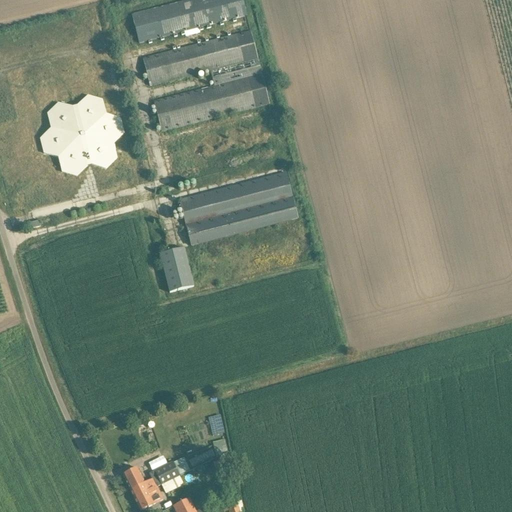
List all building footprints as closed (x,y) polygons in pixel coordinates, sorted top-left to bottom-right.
[(140,45),(247,17),(242,0),(194,0),(132,16),(140,45)] [(269,105),(250,32),(143,59),(150,87),(211,71),(214,87),(164,100),(154,102),(162,132),(269,105)] [(102,100),(88,96),(78,107),(73,109),(58,104),(47,114),(51,130),(40,139),(44,154),(59,159),(62,173),(76,177),(88,168),(92,167),(106,170),(117,159),(114,145),(124,134),(120,119),(107,116),(102,100)] [(192,247),(201,244),(298,219),(286,174),(180,201),(192,247)] [(98,191),(99,196),(122,190),(121,185),(98,191)] [(170,293),(194,287),(185,249),(160,255),(170,293)] [(136,418),(134,421),(135,425),(138,426),(141,425),(143,422),(142,419),(139,417),(136,418)] [(213,442),(214,456),(226,456),(225,441),(213,442)] [(205,452),(188,460),(192,467),(208,459),(205,452)] [(137,469),(123,476),(131,491),(141,486),(144,492),(145,491),(146,492),(156,487),(157,488),(162,485),(177,478),(190,471),(184,458),(173,464),(172,463),(149,474),(152,480),(145,484),(137,469)] [(217,472),(225,468),(222,460),(213,464),(217,472)] [(169,482),(162,485),(166,493),(180,486),(177,478),(171,481),(169,482)] [(144,492),(141,486),(131,491),(141,511),(163,501),(157,488),(156,487),(146,492),(145,491),(144,492)] [(195,511),(190,500),(173,508),(174,511),(205,511),(203,508),(195,511)] [(226,511),(228,511),(239,511),(236,502),(222,508),(223,511),(226,511)]
